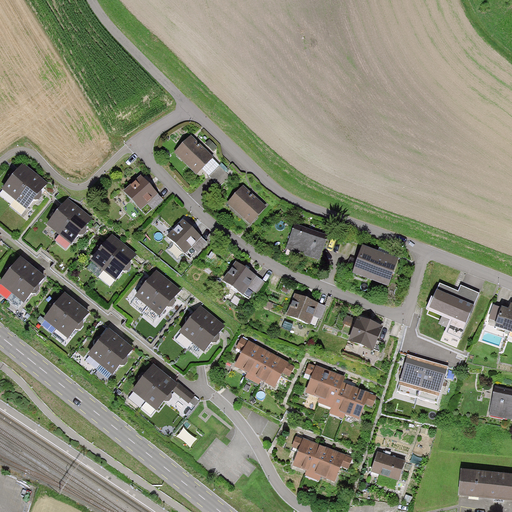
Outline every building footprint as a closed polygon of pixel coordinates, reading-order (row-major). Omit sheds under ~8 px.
[(212,157),(189,134),(172,152),(195,174),(200,170),(211,158),(212,157)] [(200,170),(218,187),(229,176),(211,158),(200,170)] [(1,188),(12,198),(35,173),(25,164),(17,173),(13,169),(7,176),(10,178),(1,188)] [(46,183),(35,173),(12,198),(24,208),(33,199),(36,202),(42,196),(38,192),(46,183)] [(162,201),(139,175),(121,191),(138,210),(146,203),(152,210),(162,201)] [(265,207),(241,185),(225,203),(249,225),(265,207)] [(45,224),(57,233),(78,207),(68,199),(60,208),(56,205),(51,211),(53,214),(45,224)] [(90,216),(78,207),(57,233),(69,243),(77,233),(81,236),(86,229),(82,226),(90,216)] [(201,237),(181,219),(166,235),(186,254),(201,237)] [(326,236),(292,224),(284,248),(318,259),(326,236)] [(89,262),(101,271),(122,245),(112,237),(104,246),(100,243),(95,250),(97,252),(89,262)] [(134,255),(122,245),(101,271),(113,281),(121,271),(125,274),(130,268),(126,264),(134,255)] [(394,259),(361,248),(352,272),(386,284),(394,259)] [(0,279),(0,284),(10,292),(30,266),(19,257),(12,267),(8,264),(2,271),(5,273),(0,279)] [(255,275),(234,261),(220,281),(241,295),(246,287),(255,275)] [(42,275),(30,266),(10,292),(22,301),(29,291),(33,294),(38,288),(34,285),(42,275)] [(134,297),(146,306),(167,280),(157,272),(149,281),(145,278),(140,285),(142,287),(134,297)] [(264,282),(255,275),(246,287),(255,294),(264,282)] [(179,290),(167,280),(146,306),(158,316),(166,306),(170,309),(175,303),(171,299),(179,290)] [(456,290),(438,282),(428,307),(450,316),(443,333),(458,339),(478,293),(459,285),(456,290)] [(45,318),(57,327),(77,301),(67,293),(60,302),(56,299),(50,306),(53,308),(45,318)] [(316,302),(292,294),(285,315),(308,323),(316,302)] [(89,310),(77,301),(57,327),(69,337),(76,327),(80,330),(85,324),(81,320),(89,310)] [(511,302),(510,302),(508,308),(501,306),(494,325),(511,331),(511,302)] [(177,332),(189,341),(210,315),(198,306),(191,315),(187,312),(182,319),(184,321),(177,332)] [(221,323),(210,315),(189,341),(201,350),(209,340),(212,343),(218,336),(214,333),(221,323)] [(380,325),(357,318),(350,340),(373,347),(380,325)] [(85,355),(98,365),(119,339),(108,330),(100,339),(96,336),(91,343),(93,345),(85,355)] [(234,369),(248,376),(263,349),(240,337),(233,350),(242,355),(234,369)] [(130,348),(119,339),(98,365),(109,374),(117,364),(121,368),(126,361),(122,358),(130,348)] [(276,357),(263,349),(248,376),(261,384),(276,357)] [(429,361),(411,356),(401,391),(418,396),(429,361)] [(295,367),(276,357),(261,384),(273,390),(281,375),(289,379),(295,367)] [(447,366),(429,361),(418,396),(436,401),(447,366)] [(304,393),(317,398),(327,370),(308,363),(303,373),(309,375),(304,393)] [(130,391),(144,401),(163,373),(151,365),(144,375),(140,372),(135,379),(138,381),(130,391)] [(316,402),(329,407),(342,382),(344,376),(327,370),(317,398),(316,402)] [(190,393),(163,373),(144,401),(155,409),(162,399),(166,402),(171,395),(167,392),(171,387),(187,398),(190,393)] [(327,413),(342,419),(344,415),(353,386),(342,382),(329,407),(327,413)] [(375,395),(353,386),(344,415),(358,419),(363,404),(371,407),(375,395)] [(511,389),(495,386),(488,415),(511,420),(511,389)] [(420,427),(418,433),(427,436),(429,431),(420,427)] [(290,465),(305,471),(315,444),(295,436),(290,449),(295,451),(290,465)] [(329,449),(315,444),(305,471),(303,475),(317,481),(319,477),(329,449)] [(350,458),(329,449),(319,477),(334,483),(340,466),(347,468),(350,458)] [(404,461),(376,451),(369,471),(397,480),(404,461)] [(414,455),(411,462),(421,465),(423,458),(414,455)] [(511,474),(460,469),(457,494),(511,500),(511,474)]
